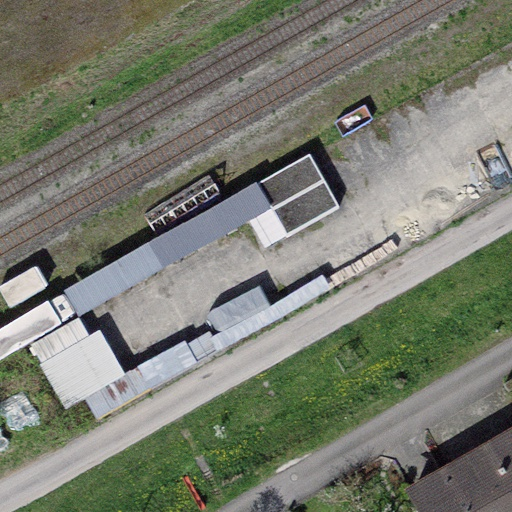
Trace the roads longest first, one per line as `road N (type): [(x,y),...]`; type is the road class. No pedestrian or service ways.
road 1 (residential): [(511,209),(0,495)]
road 2 (residential): [(511,350),(235,511)]
